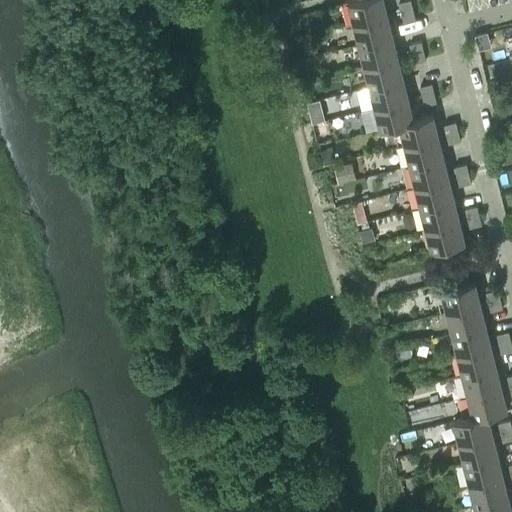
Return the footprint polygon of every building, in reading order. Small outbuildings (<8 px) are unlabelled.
[(383,0),(351,0),(348,1),(354,22),(387,14),(383,0)] [(405,0),(399,2),(401,11),(412,8),(410,0),(405,0)] [(412,8),(401,11),(403,20),(415,17),(412,8)] [(387,14),(354,22),(359,43),(393,35),(387,14)] [(393,35),(359,43),(364,64),(398,56),(393,35)] [(409,43),(411,53),(423,50),(421,41),(409,43)] [(423,50),(411,53),(414,62),(425,59),(423,50)] [(398,56),(364,64),(369,85),(403,77),(398,56)] [(319,76),(309,78),(310,84),(320,82),(319,76)] [(403,77),(369,85),(375,106),(408,98),(403,77)] [(420,86),(422,95),(434,92),(431,83),(420,86)] [(434,92),(422,95),(424,104),(436,101),(434,92)] [(408,98),(375,106),(380,129),(400,124),(399,122),(414,119),(414,118),(408,98)] [(433,113),(414,118),(414,119),(399,122),(400,124),(405,144),(438,135),(433,113)] [(327,117),(314,121),(319,141),(332,137),(327,117)] [(444,124),(446,133),(458,130),(455,121),(444,124)] [(458,130),(446,133),(449,143),(460,140),(458,130)] [(438,135),(405,144),(410,164),(444,156),(438,135)] [(444,156),(410,164),(415,186),(449,177),(444,156)] [(352,161),(334,166),(338,182),(356,178),(352,161)] [(454,166),(457,175),(468,172),(466,163),(454,166)] [(468,172),(457,175),(459,185),(471,182),(468,172)] [(449,177),(415,186),(420,206),(454,198),(449,177)] [(454,198),(420,206),(426,228),(459,219),(454,198)] [(465,208),(467,217),(479,214),(477,205),(465,208)] [(479,214),(467,217),(470,226),(481,223),(479,214)] [(459,219),(426,228),(431,250),(465,241),(459,219)] [(441,289),(447,311),(481,303),(475,281),(441,289)] [(486,291),(488,301),(500,298),(498,288),(486,291)] [(500,298),(488,301),(491,310),(502,307),(500,298)] [(481,303),(447,311),(452,332),(486,323),(481,303)] [(486,323),(452,332),(457,353),(491,345),(486,323)] [(497,333),(499,343),(511,340),(508,330),(497,333)] [(511,345),(511,340),(499,343),(501,352),(511,349),(511,345)] [(491,345),(457,353),(463,373),(496,365),(491,345)] [(496,365),(463,373),(468,395),(502,386),(496,365)] [(502,386),(468,395),(473,415),(487,412),(488,413),(507,409),(502,386)] [(410,387),(399,389),(401,398),(412,395),(410,387)] [(487,412),(473,415),(453,420),(459,442),(493,433),(488,413),(487,412)] [(498,422),(500,431),(511,428),(511,427),(510,419),(498,422)] [(511,428),(500,431),(503,441),(511,438),(511,428)] [(493,433),(459,442),(464,462),(498,454),(493,433)] [(498,454),(464,462),(469,483),(503,475),(498,454)] [(503,475),(469,483),(475,504),(508,496),(503,475)] [(511,511),(511,510),(508,496),(475,504),(476,511),(511,511)]
